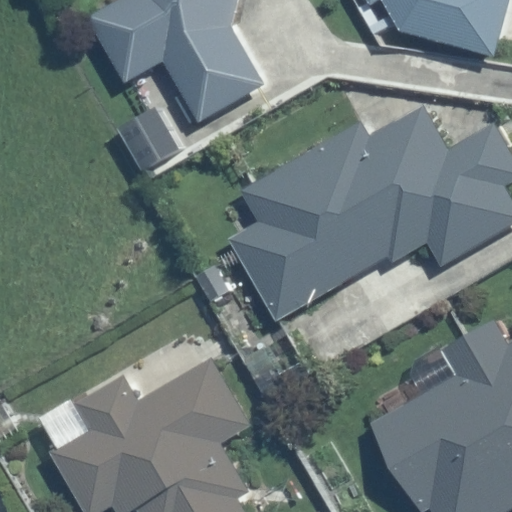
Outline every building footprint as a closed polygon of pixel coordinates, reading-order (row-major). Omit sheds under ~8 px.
[(126,0),(99,15),(135,82),(175,60),(207,120),(269,82),(238,27),(244,0),(126,0)] [(511,0),(376,0),(378,3),(384,0),(392,0),(408,31),(508,52),(511,34),(511,0)] [(369,120),(252,187),(270,218),(238,237),(288,324),(340,295),(333,283),(402,244),(411,260),(441,243),(452,263),(511,228),(511,131),(504,118),(458,145),(435,104),(378,137),(369,120)] [(441,511),(511,511),(511,330),(506,320),(450,350),(461,370),(428,387),(431,392),(381,419),(429,508),(437,503),(441,511)] [(129,381),(92,401),(108,431),(63,456),(93,511),(107,511),(123,504),(127,511),(261,511),(251,492),(262,486),(238,441),(264,427),(224,356),(140,402),(129,381)]
